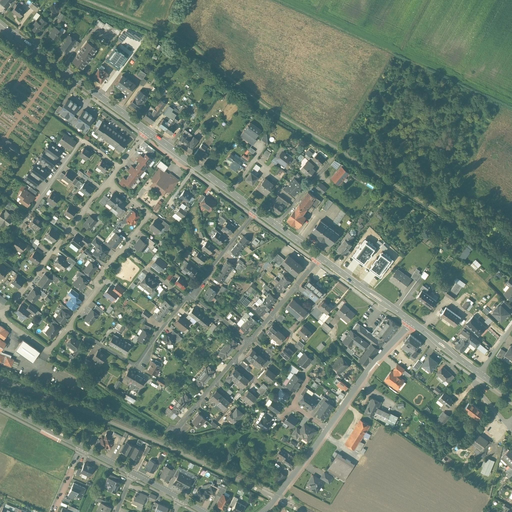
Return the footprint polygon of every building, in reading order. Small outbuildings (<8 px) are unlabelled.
[(35,4),(32,9),(36,12),(40,8),(35,4)] [(21,8),(17,5),(12,11),(20,17),(26,10),(22,7),(21,8)] [(62,10),(57,17),(60,20),(64,15),(66,12),(62,10)] [(72,17),(64,15),(61,19),(68,23),(72,17)] [(39,23),(36,21),(31,28),(37,33),(43,26),(42,26),(46,21),(42,18),(39,23)] [(55,27),(53,25),(49,30),(51,32),(49,35),(56,40),(62,32),(59,30),(60,28),(56,25),(55,27)] [(69,35),(60,48),(67,53),(72,46),(76,40),(69,35)] [(87,41),(72,61),(81,68),(86,61),(87,62),(92,55),(91,54),(96,48),(87,41)] [(119,66),(107,57),(102,64),(114,73),(119,66)] [(99,69),(93,77),(101,83),(108,73),(103,70),(102,71),(99,69)] [(146,74),(141,70),(137,76),(142,79),(143,78),(146,74)] [(122,75),(115,84),(122,89),(129,79),(130,78),(127,76),(126,78),(122,75)] [(129,79),(122,89),(128,94),(135,84),(129,79)] [(143,93),(140,91),(135,98),(142,103),(148,96),(147,96),(149,94),(145,91),(143,93)] [(135,98),(135,97),(130,104),(138,110),(143,103),(135,98)] [(76,104),(70,100),(70,101),(68,99),(67,99),(59,111),(62,113),(69,119),(78,107),(76,105),(76,104)] [(166,103),(161,99),(155,109),(153,111),(158,114),(166,103)] [(189,106),(188,107),(184,104),(182,106),(185,108),(184,110),(191,115),(197,106),(194,104),(192,108),(189,106)] [(169,105),(164,113),(170,118),(172,120),(176,114),(179,111),(170,105),(170,106),(169,105)] [(151,106),(143,117),(151,123),(158,114),(153,111),(155,109),(151,106)] [(179,111),(176,114),(179,116),(184,110),(185,108),(182,106),(179,111)] [(92,116),(86,111),(85,112),(83,110),(75,120),(75,122),(75,121),(75,122),(75,121),(74,122),(75,123),(75,122),(75,123),(75,122),(75,123),(76,123),(85,130),(90,123),(89,123),(89,122),(90,122),(90,123),(90,122),(93,118),(91,116),(92,116)] [(167,122),(163,119),(159,126),(165,130),(172,120),(170,118),(167,122)] [(172,120),(165,130),(171,134),(175,128),(172,125),(175,121),(172,120)] [(94,132),(94,133),(99,136),(99,135),(107,125),(102,121),(98,127),(94,132)] [(261,131),(250,122),(247,125),(246,126),(247,126),(240,136),(252,145),(256,140),(252,137),(255,133),(257,135),(261,131)] [(107,125),(99,135),(104,139),(112,129),(107,125)] [(112,129),(104,139),(110,143),(118,133),(112,129)] [(192,135),(185,130),(182,133),(186,136),(185,137),(188,140),(192,135)] [(214,135),(209,131),(204,138),(205,139),(205,138),(206,139),(209,135),(212,138),(214,135)] [(76,142),(68,136),(64,133),(58,141),(66,147),(70,150),(76,142),(76,141),(76,142)] [(123,137),(118,133),(110,143),(115,147),(123,137)] [(183,147),(188,140),(185,137),(186,136),(182,133),(181,135),(176,142),(183,147)] [(188,140),(183,147),(189,152),(194,144),(198,140),(193,136),(190,141),(188,140)] [(123,137),(115,147),(115,148),(120,151),(124,146),(128,140),(123,137)] [(8,140),(6,140),(3,145),(3,147),(5,148),(7,149),(8,147),(8,148),(10,144),(11,142),(8,140)] [(52,144),(48,141),(38,156),(40,157),(35,164),(40,168),(45,161),(48,163),(58,149),(52,144)] [(202,143),(194,154),(193,155),(203,161),(207,155),(207,154),(206,153),(209,148),(208,147),(204,145),(202,143)] [(18,149),(11,144),(10,144),(8,148),(15,153),(18,155),(21,151),(17,149),(18,149)] [(154,151),(147,146),(145,149),(151,154),(154,151)] [(282,146),(275,156),(278,158),(282,151),(283,152),(285,149),(282,146)] [(91,153),(84,148),(79,155),(86,160),(91,153)] [(283,152),(282,151),(278,158),(277,159),(279,161),(278,161),(278,162),(281,164),(282,164),(286,166),(287,164),(292,158),(291,158),(283,152)] [(325,158),(318,152),(312,159),(320,165),(326,159),(325,158)] [(242,162),(231,153),(227,158),(232,162),(228,167),(235,171),(242,162)] [(153,159),(145,154),(143,157),(140,155),(138,157),(140,159),(148,165),(153,159)] [(291,158),(292,158),(287,164),(291,166),(296,159),(293,157),(291,158)] [(148,165),(140,159),(138,161),(139,162),(137,165),(144,171),(148,165)] [(109,166),(102,160),(97,166),(104,172),(109,166)] [(335,160),(331,165),(336,169),(341,164),(335,160)] [(155,180),(150,186),(162,195),(166,189),(169,191),(178,180),(170,173),(168,175),(167,174),(164,171),(167,167),(160,161),(157,165),(160,168),(152,178),(155,180)] [(33,163),(22,178),(32,185),(43,170),(40,168),(35,164),(33,163)] [(311,167),(307,163),(307,164),(301,170),(309,177),(313,173),(315,171),(311,167)] [(137,165),(134,168),(132,166),(130,168),(131,170),(139,176),(144,171),(137,165)] [(342,167),(332,178),(338,183),(340,181),(343,181),(345,178),(345,177),(348,173),(342,167)] [(139,176),(131,170),(129,172),(130,173),(128,176),(135,182),(139,176)] [(280,170),(277,174),(281,178),(285,173),(280,170)] [(74,176),(67,171),(64,175),(62,178),(63,178),(63,177),(65,179),(65,180),(69,183),(74,176)] [(258,177),(250,172),(245,179),(252,185),(258,177)] [(135,182),(128,176),(126,179),(123,177),(121,180),(126,184),(131,187),(135,182)] [(273,184),(265,178),(257,188),(258,187),(261,189),(260,190),(266,194),(271,188),(273,184)] [(298,181),(294,178),(290,183),(291,184),(299,191),(303,186),(298,181)] [(92,189),(84,183),(83,184),(80,189),(87,195),(92,189)] [(327,189),(320,183),(316,188),(323,194),(327,189)] [(299,191),(291,184),(287,188),(290,191),(294,195),(299,191)] [(281,188),(277,185),(273,190),(273,189),(272,191),(276,194),(281,188)] [(37,192),(30,187),(26,191),(34,196),(34,197),(37,192)] [(24,189),(23,189),(19,195),(21,197),(19,200),(27,206),(34,197),(34,196),(26,191),(24,190),(25,189),(24,189)] [(191,195),(184,190),(179,197),(182,200),(183,198),(187,201),(191,195)] [(316,197),(308,192),(300,203),(307,208),(310,204),(316,197)] [(58,198),(51,193),(47,199),(50,201),(49,201),(50,202),(50,201),(54,204),(58,198)] [(119,198),(113,193),(109,198),(106,202),(107,202),(112,207),(119,198)] [(105,195),(100,202),(104,205),(107,202),(106,202),(109,198),(105,195)] [(214,202),(206,195),(205,196),(201,202),(201,204),(206,207),(205,208),(209,211),(212,207),(211,206),(214,202)] [(279,195),(275,201),(276,202),(272,208),(279,214),(284,207),(288,202),(279,195)] [(321,201),(316,197),(310,204),(315,208),(321,201)] [(125,203),(119,198),(112,207),(118,211),(118,212),(121,208),(125,203)] [(329,199),(322,208),(326,211),(333,202),(329,199)] [(307,208),(300,203),(288,220),(295,225),(294,226),(297,228),(306,217),(303,215),(307,208)] [(76,211),(69,206),(64,212),(71,217),(76,211)] [(187,212),(180,207),(176,213),(182,218),(187,212)] [(121,208),(118,212),(118,211),(116,214),(120,218),(126,211),(121,208)] [(4,213),(2,212),(0,214),(0,224),(3,227),(5,224),(7,225),(12,219),(10,218),(12,215),(6,210),(4,213)] [(128,218),(127,220),(128,220),(128,222),(130,222),(133,224),(135,221),(136,221),(137,220),(137,219),(139,216),(138,215),(139,214),(138,214),(137,213),(136,213),(133,211),(128,218)] [(341,211),(334,222),(338,225),(346,214),(341,211)] [(38,218),(34,216),(29,223),(38,229),(42,223),(37,219),(38,218)] [(90,216),(83,225),(90,230),(96,221),(90,216)] [(156,221),(154,221),(150,225),(151,230),(154,230),(157,232),(161,228),(163,226),(161,224),(156,221)] [(170,226),(163,221),(161,224),(163,226),(161,228),(163,228),(167,231),(170,226)] [(338,234),(320,221),(313,231),(321,237),(320,238),(325,242),(325,241),(331,244),(338,234)] [(227,222),(222,228),(230,234),(235,228),(227,222)] [(59,234),(51,228),(45,236),(53,242),(59,234)] [(348,233),(340,242),(342,243),(337,248),(338,249),(336,250),(339,253),(341,251),(344,254),(348,249),(352,244),(350,243),(354,237),(353,237),(356,234),(355,231),(354,230),(351,230),(349,233),(348,233)] [(113,231),(106,240),(108,242),(108,243),(113,246),(114,248),(122,238),(118,235),(117,234),(116,234),(113,231)] [(217,232),(212,238),(219,244),(224,238),(219,234),(217,232)] [(82,240),(75,235),(70,242),(79,249),(84,242),(82,240)] [(243,236),(237,243),(243,248),(249,253),(252,251),(246,245),(249,241),(243,236)] [(155,243),(147,237),(144,242),(147,245),(151,249),(154,246),(153,245),(155,243)] [(255,237),(251,242),(255,246),(260,241),(255,237)] [(376,246),(365,238),(352,256),(363,264),(368,258),(369,258),(373,254),(372,253),(376,246)] [(25,245),(17,239),(12,246),(18,250),(20,251),(24,246),(25,245)] [(144,242),(140,239),(134,246),(137,249),(139,249),(142,251),(147,245),(144,242)] [(101,245),(100,245),(93,240),(91,242),(96,246),(95,248),(95,250),(93,253),(93,254),(96,256),(97,256),(101,259),(102,258),(103,258),(106,254),(106,253),(107,251),(104,248),(104,247),(101,245)] [(106,240),(103,243),(111,249),(113,246),(108,243),(108,242),(106,240)] [(214,248),(206,242),(200,249),(202,251),(203,249),(209,254),(214,248)] [(243,248),(237,243),(231,251),(237,256),(243,248)] [(465,260),(474,248),(469,244),(460,257),(465,260)] [(206,258),(198,251),(193,258),(201,264),(206,258)] [(383,251),(378,258),(377,257),(374,261),(374,262),(370,269),(381,277),(394,259),(383,251)] [(42,257),(34,252),(29,259),(32,260),(37,264),(42,257)] [(95,260),(88,254),(85,257),(92,262),(95,260)] [(278,254),(273,260),(280,266),(284,261),(285,260),(278,254)] [(303,267),(289,255),(285,260),(284,261),(285,261),(288,263),(285,267),(295,275),(303,267)] [(65,261),(59,256),(53,263),(63,271),(68,265),(72,267),(73,265),(70,263),(69,264),(65,261)] [(76,262),(69,256),(65,261),(69,264),(70,263),(73,265),(76,262)] [(187,262),(181,257),(179,260),(182,263),(179,267),(183,270),(182,271),(185,274),(186,274),(185,273),(186,272),(191,276),(196,270),(187,262)] [(361,277),(367,269),(350,257),(344,266),(361,277)] [(155,262),(152,266),(158,271),(160,269),(161,269),(163,265),(162,264),(164,263),(158,258),(155,262)] [(475,271),(481,265),(476,260),(470,266),(475,271)] [(227,261),(221,270),(228,274),(233,265),(227,261)] [(90,262),(87,267),(85,266),(84,269),(84,270),(84,271),(90,276),(97,267),(90,262)] [(245,267),(239,263),(235,268),(241,273),(245,267)] [(270,263),(265,269),(270,273),(273,269),(271,267),(273,265),(270,263)] [(417,268),(412,276),(415,278),(419,273),(420,271),(417,268)] [(404,276),(397,271),(398,270),(397,269),(390,279),(403,288),(410,279),(405,275),(404,276)] [(228,274),(221,270),(215,278),(222,282),(228,274)] [(86,276),(79,271),(76,274),(79,277),(80,276),(84,279),(86,276)] [(146,275),(142,271),(137,277),(141,281),(146,275)] [(56,277),(51,273),(48,277),(51,279),(51,280),(53,281),(56,277)] [(45,274),(38,283),(41,285),(42,285),(45,287),(51,280),(51,279),(48,277),(45,274)] [(141,281),(140,283),(142,284),(142,286),(144,288),(152,279),(146,275),(141,281)] [(291,281),(284,275),(281,278),(277,275),(276,278),(286,286),(291,281)] [(24,281),(17,276),(10,284),(13,286),(15,284),(19,287),(24,281)] [(79,277),(75,282),(74,283),(74,285),(75,286),(76,286),(81,290),(84,287),(84,286),(87,282),(84,279),(80,276),(79,277)] [(187,282),(180,276),(175,282),(182,289),(187,282)] [(286,286),(276,278),(274,280),(277,283),(274,286),(281,292),(286,286)] [(152,279),(144,288),(147,290),(149,290),(151,292),(157,283),(152,279)] [(309,295),(317,285),(309,279),(302,288),(309,295)] [(453,283),(448,290),(452,292),(457,286),(453,283)] [(123,290),(116,285),(114,288),(121,294),(123,290)] [(317,285),(309,295),(316,301),(319,297),(324,291),(317,285)] [(113,290),(109,287),(104,294),(106,296),(107,298),(109,298),(112,301),(118,294),(119,295),(121,294),(114,288),(113,290)] [(166,292),(161,288),(157,292),(160,293),(160,294),(162,296),(166,292)] [(216,292),(209,288),(204,296),(210,300),(212,297),(216,292)] [(33,289),(27,297),(29,299),(31,299),(34,301),(39,295),(40,295),(38,293),(33,289)] [(72,289),(68,293),(72,297),(73,295),(76,297),(79,294),(72,289)] [(448,290),(448,289),(444,294),(453,300),(456,295),(452,292),(448,290)] [(429,295),(422,290),(416,297),(424,302),(429,295)] [(276,298),(269,293),(268,293),(265,291),(262,293),(266,296),(264,298),(271,304),(276,298)] [(72,297),(67,304),(74,310),(81,301),(76,297),(73,295),(72,297)] [(432,297),(429,295),(424,302),(431,308),(436,300),(432,297)] [(246,298),(242,303),(246,307),(250,302),(246,298)] [(271,304),(264,298),(259,304),(266,310),(271,304)] [(293,299),(286,307),(294,314),(301,306),(293,299)] [(172,306),(165,300),(162,303),(163,304),(160,309),(166,314),(172,306)] [(332,308),(324,301),(319,307),(325,312),(327,314),(332,308)] [(466,301),(462,306),(467,310),(471,304),(466,301)] [(266,310),(259,304),(258,306),(254,303),(252,306),(255,308),(255,309),(262,315),(266,310)] [(37,310),(30,304),(26,309),(29,312),(33,315),(37,310)] [(69,309),(62,304),(59,308),(61,309),(66,313),(69,309)] [(355,314),(349,309),(343,304),(336,312),(344,319),(346,320),(346,321),(348,322),(350,320),(351,319),(350,319),(355,314)] [(21,305),(15,312),(19,315),(17,318),(22,321),(29,312),(26,309),(21,305)] [(104,310),(96,305),(92,310),(98,315),(99,316),(104,310)] [(501,305),(492,313),(501,322),(509,313),(501,305)] [(301,306),(294,314),(300,319),(307,311),(301,306)] [(201,314),(193,307),(188,313),(192,316),(197,320),(201,314)] [(448,320),(453,313),(446,307),(440,315),(448,320)] [(61,309),(58,313),(58,314),(56,318),(63,324),(70,315),(66,313),(61,309)] [(92,309),(84,319),(91,324),(98,315),(92,310),(92,309)] [(166,314),(160,309),(156,313),(155,312),(153,315),(160,321),(166,314)] [(307,311),(300,319),(299,320),(302,322),(309,313),(307,311)] [(327,314),(325,312),(319,318),(320,319),(324,322),(330,315),(327,314)] [(249,316),(246,313),(241,318),(240,318),(245,321),(252,327),(256,322),(249,316)] [(281,313),(277,318),(281,322),(285,317),(281,313)] [(455,325),(461,318),(453,313),(448,320),(455,325)] [(210,321),(201,314),(197,320),(205,327),(210,321)] [(473,316),(466,324),(469,327),(471,324),(474,327),(480,322),(473,316)] [(179,317),(174,323),(179,328),(180,330),(181,329),(182,330),(185,327),(185,328),(188,324),(182,319),(179,317)] [(386,317),(376,330),(379,332),(389,319),(386,317)] [(52,319),(48,323),(51,326),(52,324),(56,327),(58,324),(52,319)] [(379,332),(377,335),(383,340),(385,341),(384,341),(385,342),(385,341),(387,342),(399,326),(389,319),(379,332)] [(252,327),(245,321),(240,327),(247,333),(247,332),(252,327)] [(332,329),(324,322),(322,325),(320,327),(328,333),(332,329)] [(480,322),(474,327),(471,324),(469,327),(478,335),(486,328),(480,322)] [(212,323),(208,329),(205,333),(208,335),(216,326),(212,323)] [(272,323),(269,327),(265,332),(272,338),(275,334),(274,334),(279,329),(272,323)] [(370,332),(357,323),(351,330),(358,335),(350,346),(349,346),(348,347),(354,352),(353,353),(360,358),(368,348),(375,353),(383,342),(382,342),(383,340),(377,335),(376,337),(373,335),(370,333),(370,332)] [(51,326),(46,332),(49,335),(49,336),(51,337),(52,337),(52,338),(59,329),(56,327),(52,324),(51,326)] [(151,327),(144,324),(141,328),(143,330),(143,329),(148,332),(151,327)] [(0,351),(6,343),(3,340),(9,332),(4,329),(5,328),(0,325),(0,351)] [(311,332),(303,325),(298,331),(306,338),(311,332)] [(193,327),(174,351),(187,361),(199,346),(206,338),(203,336),(197,344),(196,344),(203,335),(200,333),(193,342),(192,341),(202,329),(199,326),(196,330),(193,327)] [(139,337),(138,339),(145,343),(150,334),(148,332),(143,329),(143,330),(139,337)] [(279,329),(274,334),(275,334),(272,338),(279,344),(287,336),(279,329)] [(469,334),(463,329),(459,334),(462,337),(454,346),(462,353),(468,346),(473,350),(476,347),(476,348),(480,343),(470,334),(469,334)] [(180,336),(173,330),(171,333),(177,340),(179,342),(182,338),(180,336)] [(351,330),(343,341),(349,346),(350,346),(358,335),(351,330)] [(171,334),(166,335),(162,340),(167,343),(168,343),(169,344),(170,344),(171,343),(174,343),(174,340),(177,340),(171,333),(171,334)] [(421,342),(410,334),(404,341),(405,342),(401,347),(415,358),(419,353),(415,350),(415,349),(415,350),(421,342)] [(121,341),(118,339),(119,338),(113,335),(108,343),(117,348),(121,341)] [(72,337),(66,344),(67,345),(67,346),(69,348),(71,348),(74,351),(75,351),(78,346),(80,344),(72,337)] [(237,342),(232,338),(230,340),(229,339),(224,345),(231,351),(236,346),(235,345),(237,342)] [(23,339),(15,350),(32,362),(40,351),(23,339)] [(124,343),(121,341),(117,348),(125,353),(130,344),(125,341),(124,343)] [(320,351),(325,345),(321,342),(316,347),(320,351)] [(488,351),(480,344),(477,348),(485,355),(488,351)] [(224,345),(219,351),(220,352),(218,354),(224,359),(226,356),(226,357),(231,351),(224,345)] [(78,346),(75,351),(74,351),(73,353),(76,356),(81,348),(78,346)] [(285,347),(280,352),(288,358),(293,352),(288,347),(287,348),(285,347)] [(360,358),(359,360),(366,365),(375,353),(368,348),(360,358)] [(252,349),(246,356),(249,359),(248,360),(251,362),(252,361),(258,354),(252,349)] [(507,352),(501,349),(496,356),(502,360),(505,356),(504,356),(507,352)] [(3,352),(0,351),(0,362),(11,367),(14,359),(10,358),(11,356),(3,352)] [(106,356),(98,351),(92,358),(97,362),(96,363),(100,365),(106,356)] [(304,353),(298,361),(306,367),(310,362),(312,359),(310,358),(304,353)] [(265,360),(258,354),(252,361),(259,367),(262,364),(265,360)] [(318,359),(313,354),(310,358),(312,359),(310,362),(313,365),(318,359)] [(437,363),(429,356),(422,365),(431,371),(437,363)] [(342,357),(335,362),(331,366),(339,375),(349,367),(342,357)] [(92,363),(86,359),(82,363),(88,367),(92,363)] [(419,359),(413,367),(417,370),(423,362),(419,359)] [(154,362),(152,362),(148,370),(154,374),(157,369),(159,370),(161,366),(154,362)] [(404,370),(397,364),(394,369),(395,369),(400,373),(401,374),(404,370)] [(208,366),(206,368),(206,367),(201,373),(208,379),(213,373),(212,373),(214,370),(208,366)] [(299,370),(294,367),(291,371),(295,374),(295,375),(299,370)] [(450,374),(442,367),(436,373),(445,381),(445,380),(451,374),(450,374)] [(241,374),(234,368),(229,375),(228,375),(226,378),(229,381),(232,378),(235,381),(241,374)] [(275,375),(267,368),(262,374),(270,381),(275,375)] [(395,369),(393,372),(391,371),(385,379),(398,389),(404,380),(398,376),(400,373),(395,369)] [(136,375),(128,370),(124,378),(127,380),(128,378),(133,381),(136,375)] [(208,379),(201,373),(196,379),(197,380),(195,382),(200,387),(202,384),(203,385),(208,379)] [(451,374),(445,380),(449,383),(455,377),(451,373),(450,374),(451,374)] [(248,380),(241,374),(235,381),(233,384),(236,386),(237,385),(239,386),(240,385),(242,387),(248,380)] [(295,375),(295,374),(294,376),(292,376),(290,379),(298,385),(302,380),(295,375)] [(145,380),(136,375),(133,381),(138,384),(137,386),(140,388),(145,380)] [(298,385),(290,379),(288,383),(288,384),(287,386),(290,388),(294,391),(298,385)] [(348,388),(340,381),(336,385),(343,390),(343,389),(346,391),(348,388)] [(283,390),(280,389),(276,395),(285,402),(289,395),(283,390)] [(216,390),(210,398),(216,403),(223,396),(216,390)] [(256,397),(248,390),(242,397),(250,403),(256,397)] [(185,393),(183,396),(182,395),(178,401),(185,407),(190,401),(189,401),(191,398),(185,393)] [(306,393),(305,393),(303,396),(299,401),(305,405),(312,396),(308,394),(307,394),(306,393)] [(449,397),(444,393),(436,402),(441,406),(443,404),(444,403),(449,407),(453,402),(448,397),(449,397)] [(126,394),(124,398),(134,403),(136,398),(126,394)] [(223,396),(216,403),(223,409),(229,402),(223,396)] [(312,396),(305,405),(311,409),(314,405),(317,401),(315,400),(315,398),(312,396)] [(321,400),(319,404),(321,406),(325,401),(327,402),(328,400),(324,396),(321,400)] [(372,398),(365,413),(374,417),(374,416),(378,408),(381,402),(372,398)] [(277,403),(272,400),(272,401),(268,407),(277,413),(281,406),(277,403)] [(178,401),(173,407),(174,407),(172,410),(177,414),(179,412),(180,413),(185,407),(178,401)] [(321,406),(316,413),(324,419),(333,407),(327,402),(325,401),(321,406)] [(483,412),(469,401),(464,408),(477,419),(483,412)] [(242,413),(236,407),(232,412),(237,416),(237,417),(238,417),(242,413)] [(173,413),(167,408),(164,412),(169,416),(173,413)] [(390,414),(378,408),(374,416),(386,422),(390,414)] [(232,412),(231,411),(226,416),(233,422),(237,417),(237,416),(232,412)] [(272,417),(265,412),(262,417),(268,422),(269,420),(270,420),(272,417)] [(449,417),(443,412),(438,419),(444,424),(449,417)] [(199,413),(192,421),(198,427),(205,419),(199,413)] [(386,422),(385,424),(393,427),(398,416),(391,413),(386,422)] [(297,420),(290,415),(287,418),(285,422),(292,427),(297,420)] [(262,417),(261,417),(257,424),(265,430),(270,423),(268,422),(262,417)] [(370,426),(360,420),(353,431),(363,437),(363,436),(370,426)] [(300,430),(297,434),(299,435),(303,438),(304,437),(309,440),(313,434),(314,434),(316,432),(315,430),(313,429),(312,429),(304,424),(300,430)] [(297,427),(292,434),(297,438),(299,435),(297,434),(300,430),(297,427)] [(363,437),(353,431),(345,444),(355,450),(360,441),(363,437)] [(118,444),(122,437),(114,432),(112,435),(107,432),(104,438),(103,438),(100,443),(103,444),(102,446),(108,448),(110,449),(112,446),(111,445),(113,442),(118,444)] [(488,442),(478,434),(471,442),(475,445),(476,444),(482,449),(488,442)] [(482,449),(476,444),(475,445),(477,447),(473,452),(483,459),(483,458),(485,459),(486,457),(485,457),(486,455),(485,454),(490,444),(489,443),(490,443),(491,442),(489,440),(488,442),(482,449)] [(364,443),(360,441),(355,450),(359,452),(364,443)] [(455,441),(441,460),(456,472),(471,452),(455,441)] [(135,447),(126,443),(124,447),(123,447),(121,451),(121,453),(126,455),(127,454),(130,456),(135,447)] [(135,447),(130,456),(133,457),(133,459),(135,460),(137,460),(142,451),(135,447)] [(289,454),(283,450),(280,454),(286,458),(289,454)] [(511,452),(509,450),(502,457),(509,463),(511,466),(511,452)] [(355,464),(338,453),(327,470),(345,481),(355,464)] [(160,454),(156,462),(161,464),(165,456),(160,454)] [(286,458),(283,462),(290,467),(295,460),(292,458),(293,457),(289,454),(286,458)] [(157,464),(150,460),(148,464),(146,464),(145,466),(146,468),(145,469),(153,472),(157,464)] [(493,464),(486,461),(481,472),(488,475),(493,464)] [(94,468),(84,464),(80,473),(90,477),(94,468)] [(172,470),(165,467),(161,475),(168,479),(169,476),(172,472),(173,471),(172,470)] [(180,472),(179,472),(177,478),(174,483),(180,487),(186,476),(180,472)] [(280,472),(274,479),(280,483),(285,476),(280,472)] [(333,477),(324,472),(321,478),(329,483),(333,477)] [(324,482),(313,475),(308,483),(312,485),(311,488),(317,492),(324,482)] [(186,476),(180,487),(186,490),(189,484),(192,479),(191,479),(186,476)] [(116,481),(108,478),(105,484),(109,486),(107,490),(115,493),(120,483),(116,481)] [(86,487),(74,481),(68,496),(73,498),(75,494),(82,497),(86,487)] [(202,486),(200,489),(198,490),(196,492),(197,495),(200,496),(201,496),(202,499),(203,499),(204,500),(205,499),(206,498),(205,498),(209,497),(208,494),(210,493),(211,494),(215,486),(210,483),(202,486)] [(215,486),(211,494),(215,496),(219,488),(215,486)] [(243,495),(245,489),(239,487),(237,493),(243,495)] [(140,493),(139,495),(135,494),(132,502),(142,506),(146,496),(140,493)] [(223,495),(222,494),(221,497),(216,505),(224,509),(230,498),(223,495)] [(245,506),(236,502),(237,501),(236,501),(232,509),(232,510),(232,509),(236,511),(241,511),(245,507),(245,506)] [(104,504),(101,502),(101,503),(97,511),(107,511),(110,506),(104,504)] [(161,505),(158,503),(155,510),(158,511),(165,511),(168,508),(165,506),(161,504),(161,505)]
